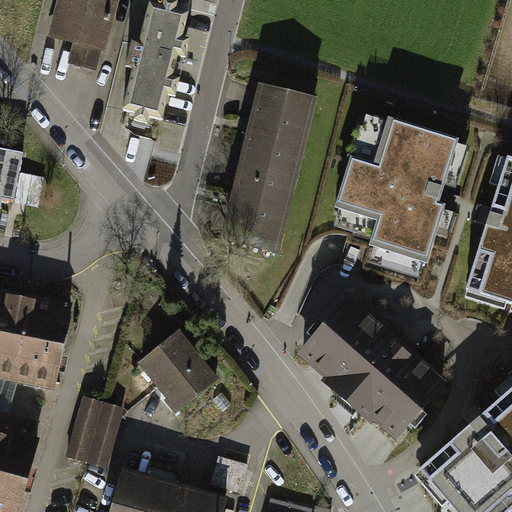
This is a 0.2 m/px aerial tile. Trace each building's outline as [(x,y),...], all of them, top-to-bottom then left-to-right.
[(56,0),(47,37),(100,51),(113,0),(56,0)] [(186,14),(148,4),(137,45),(130,44),(124,67),(131,69),(121,110),(159,119),(186,14)] [(312,101),(263,89),(245,164),(294,176),(298,157),(301,157),(310,122),(307,121),(312,101)] [(453,136),(387,115),(372,160),(346,151),(330,201),(372,215),(364,239),(422,258),(441,199),(433,197),(453,136)] [(0,202),(13,205),(23,155),(0,150),(0,202)] [(511,153),(505,151),(464,283),(511,297),(511,153)] [(294,176),(245,164),(227,240),(276,252),(280,232),(282,232),(291,196),(289,196),(294,176)] [(346,294),(296,352),(395,437),(445,380),(346,294)] [(0,299),(0,374),(56,386),(71,314),(0,299)] [(180,335),(138,369),(180,419),(221,385),(180,335)] [(511,378),(415,462),(458,511),(490,511),(511,493),(511,378)] [(126,412),(86,402),(71,458),(111,469),(126,412)] [(0,432),(0,511),(24,511),(43,444),(0,432)] [(126,475),(116,511),(225,511),(229,501),(126,475)]
